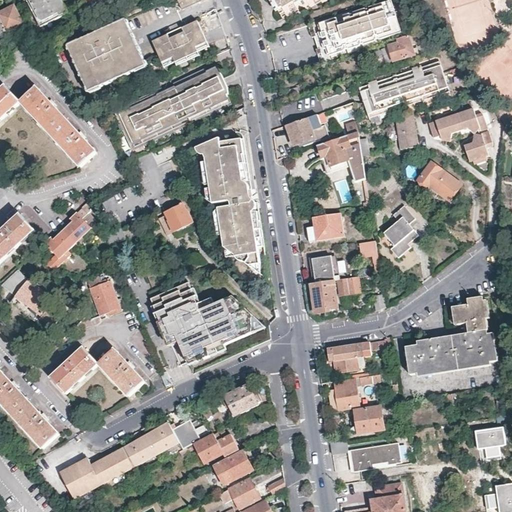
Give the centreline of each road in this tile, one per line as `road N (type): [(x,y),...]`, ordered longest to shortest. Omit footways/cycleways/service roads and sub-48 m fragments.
road 1 (residential): [(0,346),(99,437),(301,340)]
road 2 (residential): [(301,340),(254,51),(232,0)]
road 3 (residential): [(1,201),(29,201),(108,174),(111,164),(44,81),(28,70),(0,82)]
road 4 (residential): [(301,340),(404,314),(490,247)]
road 5 (residential): [(327,511),(301,340)]
